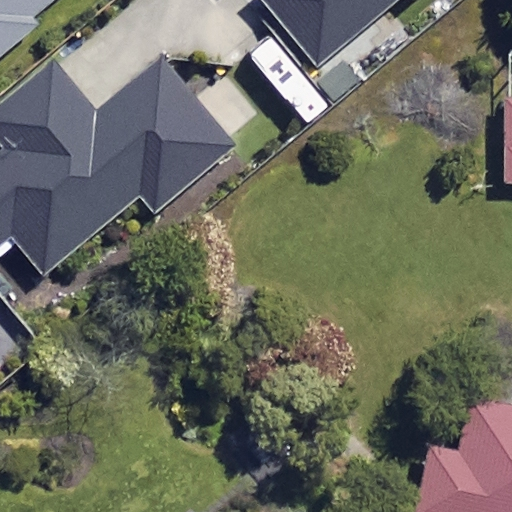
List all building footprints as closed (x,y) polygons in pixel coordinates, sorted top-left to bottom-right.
[(0,0),(0,52),(38,22),(30,12),(44,0),(0,0)] [(263,0),(315,63),(392,0),(263,0)] [(230,143),(160,57),(92,112),(49,58),(0,97),(0,143),(3,147),(0,148),(0,249),(16,236),(41,267),(134,191),(149,209),(230,143)] [(511,92),(501,92),(500,178),(511,178),(511,92)] [(444,437),(428,434),(412,511),(511,511),(511,397),(454,386),(444,437)]
